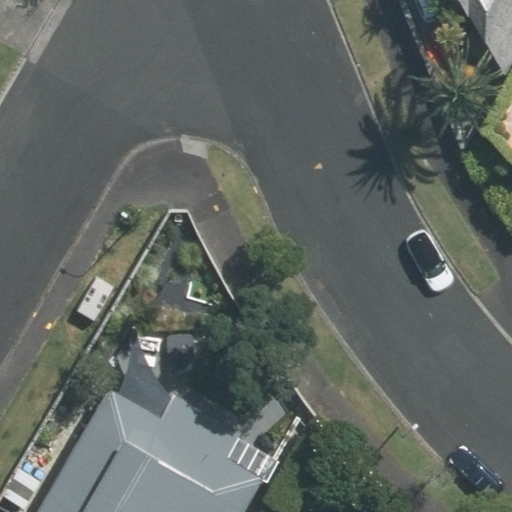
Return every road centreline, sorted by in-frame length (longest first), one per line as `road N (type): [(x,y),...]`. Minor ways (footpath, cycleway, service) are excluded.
road 1 (residential): [(257,0),(336,191),(372,252),(511,421)]
road 2 (residential): [(192,0),(122,50),(0,238)]
